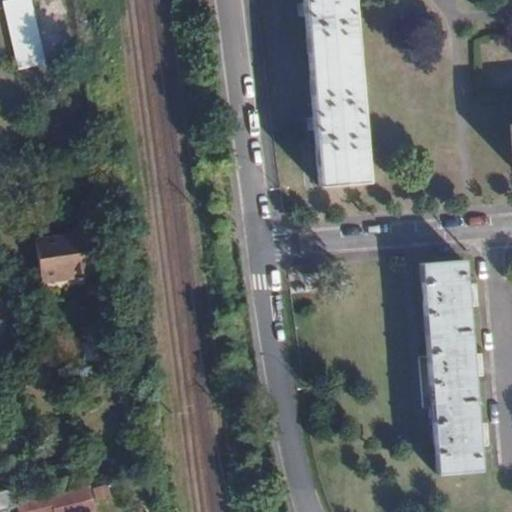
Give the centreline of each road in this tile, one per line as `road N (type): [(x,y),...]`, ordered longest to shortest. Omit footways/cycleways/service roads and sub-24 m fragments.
road 1 (residential): [(308,511),(264,250)]
road 2 (residential): [(264,250),(231,0)]
road 3 (residential): [(264,250),(511,237)]
